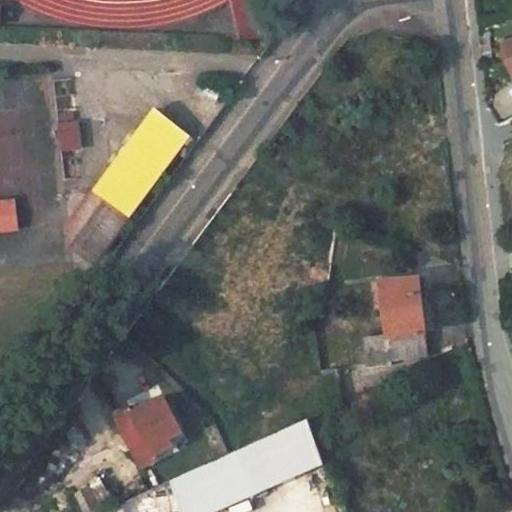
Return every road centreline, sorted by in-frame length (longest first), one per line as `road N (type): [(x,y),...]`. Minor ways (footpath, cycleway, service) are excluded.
road 1 (unclassified): [(0,472),(357,0)]
road 2 (unknown): [(303,71),(130,51),(0,47)]
road 3 (unclassified): [(479,274),(447,0)]
road 4 (unclassified): [(511,414),(487,349),(479,274)]
